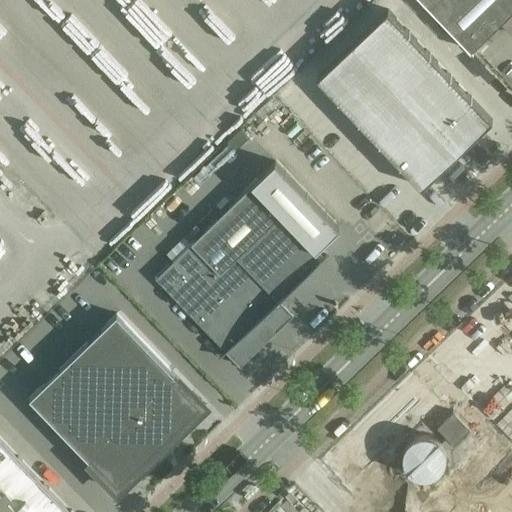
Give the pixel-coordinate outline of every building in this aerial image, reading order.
[(511,0),(422,0),(436,14),(464,43),(471,50),(511,11),(511,0)] [(317,77),(422,187),(492,120),(388,10),(317,77)] [(279,300),(323,257),(316,249),(340,226),(277,160),(157,279),(240,366),(246,360),(284,323),(285,306),(279,300)] [(204,403),(117,313),(29,397),(116,488),(118,490),(206,405),(204,403)] [(446,437),(442,441),(444,448),(446,450),(453,443),(454,444),(470,429),(453,411),(437,427),(446,437)] [(0,511),(73,511),(0,435),(0,511)]
